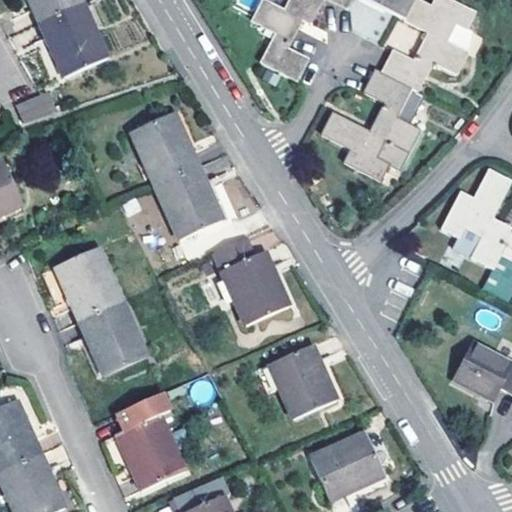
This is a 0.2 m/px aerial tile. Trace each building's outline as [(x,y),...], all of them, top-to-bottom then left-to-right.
[(83,6),(80,0),(26,0),(38,26),(83,6)] [(294,82),(306,61),(287,50),(301,22),(307,26),(320,0),(288,0),(282,11),(262,0),(250,24),(274,36),(259,65),(294,82)] [(402,21),(412,0),(323,0),(344,10),(349,0),(362,0),(396,17),(402,21)] [(417,0),(412,0),(402,21),(425,34),(411,61),(391,53),(379,74),(410,90),(416,93),(431,64),(454,75),(465,53),(445,42),(453,25),(464,30),(472,13),(447,0),(431,0),(429,5),(417,0)] [(83,6),(38,26),(62,78),(106,59),(83,6)] [(395,119),(410,90),(379,74),(373,71),(361,92),(381,103),(367,132),(332,114),(320,135),(348,151),(342,163),(378,182),(386,167),(396,172),(418,131),(395,119)] [(46,93),(39,96),(49,116),(55,114),(46,93)] [(39,96),(15,107),(23,125),(49,116),(39,96)] [(199,169),(174,114),(129,134),(154,189),(199,169)] [(203,165),(208,175),(230,166),(226,156),(203,165)] [(0,164),(0,217),(21,208),(2,164),(0,164)] [(199,169),(154,189),(177,239),(222,220),(199,169)] [(511,228),(491,218),(509,183),(487,172),(473,200),(459,193),(440,229),(457,237),(462,228),(479,237),(468,258),(491,269),(498,256),(511,263),(511,228)] [(78,323),(122,303),(98,250),(55,270),(78,323)] [(288,307),(264,254),(220,273),(243,326),(288,307)] [(122,303),(78,323),(102,377),(146,358),(122,303)] [(511,399),(511,365),(471,344),(451,382),(492,404),(499,393),(511,399)] [(334,403),(311,349),(269,368),(291,421),(334,403)] [(115,439),(103,444),(122,484),(133,479),(139,491),(183,472),(159,419),(168,416),(160,398),(114,418),(122,436),(115,439)] [(0,473),(41,455),(16,402),(0,409),(0,473)] [(382,478),(363,434),(309,459),(330,502),(382,478)] [(41,455),(0,473),(0,484),(12,511),(56,511),(66,508),(41,455)] [(219,479),(173,501),(177,511),(226,511),(221,500),(227,497),(219,479)]
